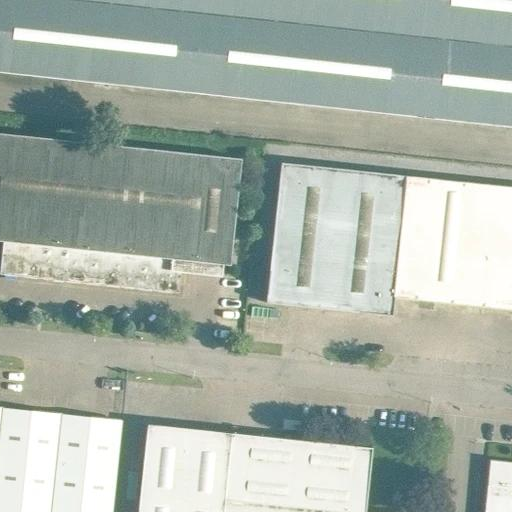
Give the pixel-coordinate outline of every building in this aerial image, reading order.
[(511,0),(0,0),(0,73),(511,127),(511,0)] [(182,262),(223,266),(230,267),(241,160),(0,135),(0,242),(3,243),(0,269),(0,275),(178,294),(182,262)] [(511,188),(280,163),(266,303),(392,316),(394,298),(511,310),(511,188)] [(0,511),(110,511),(120,422),(0,409),(0,511)] [(511,511),(511,462),(489,461),(484,511),(361,511),(368,449),(239,435),(146,426),(137,511),(511,511)]
